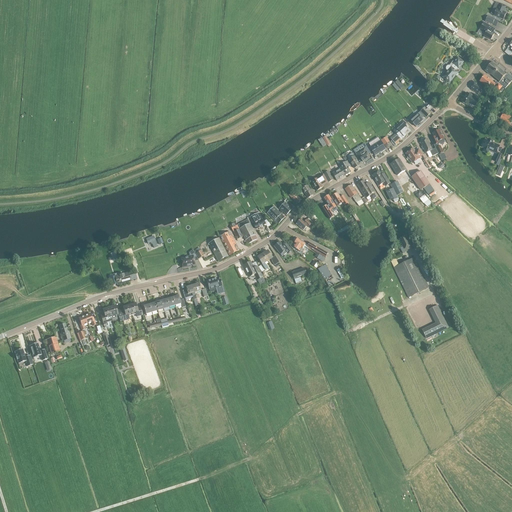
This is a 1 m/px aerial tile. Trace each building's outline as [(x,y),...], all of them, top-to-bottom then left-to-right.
[(494,15),(504,19),(506,13),(504,12),(506,6),(500,4),(498,9),(497,9),(494,15)] [(495,19),(487,16),(485,21),(492,24),(495,19)] [(486,33),(484,36),(491,40),(494,34),(493,33),(495,29),(484,22),(482,26),(481,26),(477,35),(480,37),(484,31),(486,33)] [(448,71),(443,77),(450,82),(458,72),(456,70),(458,68),(459,68),(463,63),(458,58),(454,62),(453,61),(449,66),(448,66),(447,67),(446,69),(447,70),(448,71)] [(485,71),(490,75),(491,74),(499,82),(498,83),(502,87),(505,89),(511,81),(511,77),(508,74),(507,75),(497,67),(498,66),(493,62),(485,71)] [(487,87),(490,84),(493,87),(494,87),(498,91),(502,87),(498,83),(496,81),(494,83),(489,79),(484,76),(480,81),(487,87)] [(478,93),(482,87),(475,82),(471,89),(478,93)] [(467,93),(461,102),(468,106),(470,103),(475,106),(479,100),(473,97),(473,96),(467,93)] [(480,111),(486,115),(492,105),(494,106),(498,99),(494,97),(490,103),(486,101),(480,111)] [(420,112),(426,118),(431,113),(429,111),(432,108),(429,105),(426,108),(426,107),(420,112)] [(500,113),(494,110),(493,113),(490,118),(511,128),(511,120),(511,121),(511,120),(511,116),(503,113),(501,117),(499,116),(500,113)] [(422,118),(424,116),(420,112),(414,117),(413,117),(411,119),(411,120),(410,121),(416,127),(423,120),(422,118)] [(408,134),(411,131),(408,128),(409,127),(404,122),(400,126),(401,127),(398,129),(397,129),(394,131),(400,138),(403,136),(404,137),(405,136),(406,137),(408,135),(408,134)] [(431,139),(434,145),(436,148),(439,147),(438,145),(440,143),(441,143),(442,143),(443,142),(444,142),(444,141),(444,139),(440,130),(434,133),(435,135),(435,137),(431,139)] [(396,134),(391,139),(392,140),(391,142),(395,146),(402,140),(396,134)] [(382,141),(387,148),(392,145),(386,137),(382,141)] [(370,147),(375,155),(386,149),(380,141),(378,138),(369,143),(371,147),(370,147)] [(430,151),(433,156),(438,154),(435,148),(433,150),(431,145),(430,146),(429,143),(427,139),(421,142),(423,146),(422,147),(423,150),(424,149),(426,153),(430,151)] [(489,139),(488,141),(485,140),(483,147),(485,148),(496,153),(500,146),(492,143),(493,141),(489,139)] [(436,149),(440,155),(445,152),(442,146),(436,149)] [(360,157),(363,162),(370,158),(368,154),(370,153),(366,147),(360,151),(358,148),(354,150),(359,157),(360,157)] [(419,157),(423,155),(419,149),(415,151),(413,149),(411,150),(410,150),(409,151),(408,152),(406,154),(408,156),(408,157),(408,158),(408,159),(409,159),(410,159),(411,158),(414,162),(420,158),(419,157)] [(349,160),(355,169),(360,165),(354,156),(352,153),(347,156),(349,159),(349,160)] [(406,170),(399,159),(391,164),(398,175),(406,170)] [(341,168),(345,176),(346,176),(345,176),(351,172),(348,168),(351,166),(348,161),(339,166),(341,168)] [(345,176),(341,168),(333,173),(337,181),(345,176)] [(324,174),(329,182),(333,180),(329,171),(324,174)] [(384,183),(386,186),(390,183),(383,171),(380,173),(379,171),(377,173),(377,172),(375,173),(375,174),(373,175),(379,186),(384,183)] [(430,184),(421,171),(412,177),(421,190),(430,184)] [(327,180),(323,175),(317,178),(318,178),(312,182),(317,191),(323,187),(322,186),(328,182),(327,180)] [(364,181),(361,183),(370,196),(373,194),(372,193),(375,192),(370,184),(367,185),(364,181)] [(392,185),(397,195),(403,192),(398,182),(392,185)] [(370,196),(361,183),(358,185),(362,191),(361,191),(365,197),(366,198),(367,198),(369,197),(369,196),(370,196)] [(302,188),(308,198),(314,195),(307,185),(302,188)] [(345,189),(351,198),(353,197),(356,203),(361,200),(358,194),(352,185),(345,189)] [(397,198),(398,198),(394,189),(388,192),(392,201),(394,199),(395,201),(398,200),(397,198)] [(302,200),(294,192),(289,195),(298,204),(302,200)] [(345,205),(347,204),(349,207),(350,206),(344,196),(341,198),(338,193),(332,197),(337,206),(343,202),(345,205)] [(328,207),(327,206),(323,208),(330,219),(334,217),(331,212),(332,211),(333,212),(338,210),(329,196),(324,198),(329,206),(328,207)] [(281,210),(279,212),(274,207),(267,213),(278,224),(285,217),(281,214),(283,212),(287,215),(292,209),(285,202),(282,206),(279,208),(281,210)] [(309,211),(306,215),(311,220),(314,216),(309,211)] [(269,222),(267,220),(264,214),(261,215),(259,212),(250,217),(256,229),(269,222)] [(297,224),(304,230),(308,225),(309,226),(312,224),(307,219),(305,222),(301,218),(297,224)] [(230,226),(233,231),(239,228),(236,223),(230,226)] [(256,235),(250,223),(240,228),(248,244),(258,239),(256,235)] [(234,232),(237,239),(243,236),(239,229),(234,232)] [(230,232),(220,237),(229,255),(239,250),(230,232)] [(153,244),(154,248),(158,247),(154,236),(146,239),(148,244),(151,243),(152,245),(153,244)] [(399,239),(403,246),(400,248),(403,253),(406,252),(412,249),(406,236),(399,239)] [(228,256),(219,238),(209,243),(218,261),(228,256)] [(309,250),(310,249),(320,255),(317,259),(320,260),(322,256),(325,258),(328,254),(311,243),(309,246),(306,244),(306,243),(298,238),(298,239),(297,238),(296,238),(295,238),(294,239),(294,240),(295,241),(295,242),(294,243),(295,243),(293,246),(300,251),(302,249),(304,246),(309,250)] [(274,246),(281,254),(286,250),(289,253),(292,251),(287,245),(284,247),(280,242),(274,246)] [(201,251),(199,248),(195,250),(197,253),(199,259),(204,256),(201,251)] [(190,256),(185,257),(185,258),(182,259),(184,268),(188,267),(188,266),(195,265),(194,258),(197,257),(193,250),(189,252),(190,256)] [(268,251),(263,254),(268,261),(271,259),(272,261),(272,262),(275,265),(279,262),(275,256),(273,258),(268,251)] [(110,254),(113,262),(118,260),(116,252),(110,254)] [(268,261),(263,254),(258,257),(262,264),(266,270),(268,268),(266,265),(266,266),(264,263),(268,261)] [(394,267),(409,298),(429,288),(414,257),(394,267)] [(256,277),(258,280),(263,277),(258,268),(255,269),(251,262),(244,265),(246,270),(247,273),(248,273),(250,277),(251,278),(252,278),(253,278),(254,278),(256,277)] [(292,273),(294,280),(300,278),(307,276),(304,269),(292,273)] [(117,284),(117,285),(130,282),(128,273),(110,278),(112,285),(117,284)] [(224,293),(220,280),(217,281),(216,278),(207,281),(209,290),(216,288),(218,295),(224,293)] [(199,284),(192,285),(196,299),(199,298),(197,292),(201,291),(199,284)] [(194,300),(196,299),(192,285),(186,287),(187,290),(183,291),(183,290),(182,291),(186,301),(185,298),(193,296),(194,300)] [(179,295),(173,297),(175,305),(181,303),(182,308),(186,307),(184,299),(180,300),(179,295)] [(173,297),(167,299),(169,307),(175,305),(173,297)] [(167,299),(161,301),(164,309),(164,311),(170,310),(169,307),(167,299)] [(155,302),(158,310),(159,313),(164,311),(164,309),(161,301),(155,302)] [(155,302),(149,304),(152,312),(158,310),(155,302)] [(135,303),(129,305),(132,314),(135,313),(137,317),(143,315),(140,307),(137,308),(135,303)] [(152,312),(149,304),(143,306),(146,314),(152,312)] [(125,312),(121,313),(123,321),(129,319),(128,315),(132,314),(129,305),(123,307),(125,312)] [(115,306),(109,308),(113,320),(120,318),(121,321),(123,321),(121,313),(120,310),(117,311),(115,306)] [(449,328),(438,306),(429,310),(436,323),(422,330),(427,339),(449,328)] [(113,320),(109,308),(105,309),(105,308),(102,309),(103,310),(104,314),(101,315),(104,326),(106,325),(106,322),(113,320)] [(90,313),(84,316),(87,323),(91,322),(93,326),(96,324),(93,317),(92,317),(90,313)] [(87,323),(84,316),(79,318),(80,322),(79,323),(82,330),(85,329),(83,325),(87,323)] [(67,331),(65,324),(59,326),(62,333),(60,333),(63,341),(71,338),(69,331),(67,331)] [(77,334),(80,341),(86,339),(83,331),(77,334)] [(45,341),(46,340),(50,354),(60,351),(56,336),(45,340),(45,341)] [(33,344),(33,345),(30,346),(34,357),(33,358),(41,356),(43,360),(42,360),(42,361),(48,359),(47,359),(44,350),(45,350),(40,351),(38,344),(38,343),(37,344),(37,343),(33,344)] [(23,350),(23,349),(14,352),(15,352),(16,356),(15,356),(17,360),(19,363),(18,363),(18,364),(26,361),(28,366),(27,366),(27,367),(33,365),(32,365),(29,356),(30,356),(29,356),(25,357),(23,350)]
